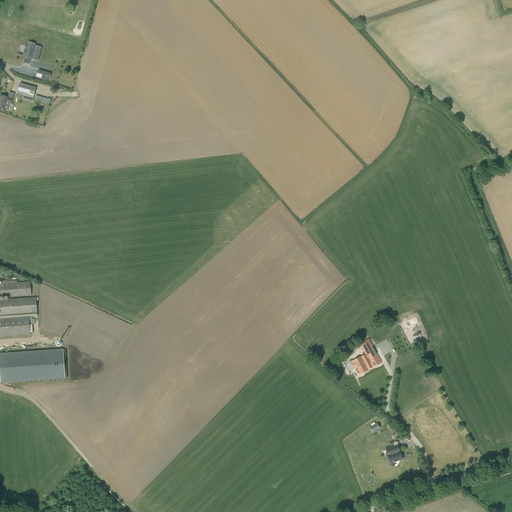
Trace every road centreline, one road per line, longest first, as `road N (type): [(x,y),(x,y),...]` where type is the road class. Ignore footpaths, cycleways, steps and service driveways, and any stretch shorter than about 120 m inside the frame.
road 1 (unclassified): [(358,511),(511,459)]
road 2 (unknown): [(432,487),(418,443),(385,407),(392,364)]
